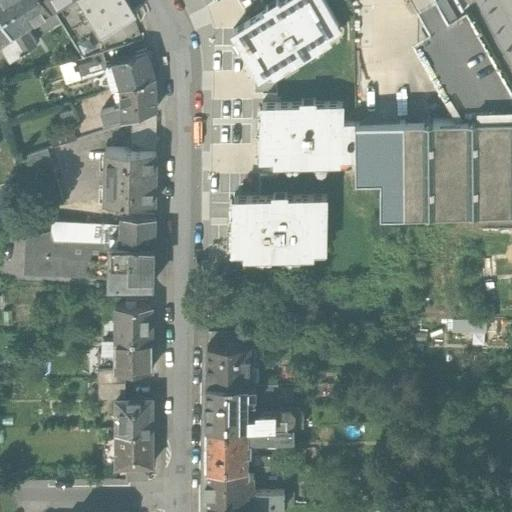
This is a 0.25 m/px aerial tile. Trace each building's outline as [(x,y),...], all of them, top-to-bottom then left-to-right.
[(52,0),(0,0),(0,3),(25,44),(37,37),(30,25),(21,21),(36,12),(45,26),(62,15),(53,2),(52,0)] [(133,0),(81,0),(78,2),(82,8),(88,5),(105,31),(139,9),(133,0)] [(268,7),(233,26),(258,71),(271,63),(274,68),(329,37),(326,32),(339,25),(324,0),(279,0),(272,0),(266,4),(268,7)] [(410,0),(429,33),(412,42),(455,119),(468,119),(473,114),(477,119),(511,118),(511,92),(467,12),(457,17),(448,22),(436,0),(410,0)] [(436,0),(448,22),(457,17),(446,0),(436,0)] [(0,3),(0,33),(4,32),(4,39),(12,52),(25,44),(0,3)] [(122,80),(156,71),(147,44),(113,54),(122,80)] [(107,59),(103,46),(84,51),(75,54),(82,74),(108,65),(106,59),(107,59)] [(64,57),(70,75),(81,71),(75,53),(64,57)] [(158,102),(156,71),(122,80),(123,100),(102,106),(104,118),(158,102)] [(106,77),(95,81),(97,88),(108,85),(106,77)] [(301,101),(262,100),(261,151),(276,151),(276,157),(339,158),(339,153),(355,153),(355,120),(342,120),(342,102),(315,101),(315,98),(301,98),(301,101)] [(53,143),(76,136),(72,122),(79,120),(75,105),(60,109),(65,125),(49,129),(53,143)] [(157,145),(157,111),(133,119),(132,145),(157,145)] [(511,118),(477,119),(473,114),(468,119),(455,119),(433,119),(429,115),(424,119),(355,120),(355,153),(356,177),(380,176),(381,212),(511,210),(511,118)] [(25,151),(42,206),(65,199),(48,144),(25,151)] [(132,145),(106,144),(106,196),(155,197),(157,145),(132,145)] [(273,193),(234,192),(233,243),(248,243),(248,249),(311,250),(311,245),(325,245),(326,194),(287,193),(287,190),(273,190),(273,193)] [(72,201),(51,207),(54,216),(75,211),(72,201)] [(122,223),(54,218),(54,233),(55,235),(111,238),(120,239),(121,238),(153,240),(156,211),(123,209),(122,223)] [(98,269),(110,270),(111,238),(55,235),(54,233),(51,225),(27,233),(24,267),(98,272),(98,269)] [(153,279),(153,240),(121,238),(120,239),(111,238),(110,270),(110,277),(153,279)] [(372,278),(372,303),(384,303),(384,289),(409,289),(409,278),(372,278)] [(304,279),(295,279),(294,290),(303,290),(304,279)] [(223,307),(245,307),(245,293),(223,292),(223,307)] [(117,301),(117,333),(152,333),(153,301),(137,301),(127,301),(117,301)] [(465,319),(453,319),(453,331),(465,331),(465,327),(465,319)] [(283,329),(262,328),(261,342),(282,343),(283,329)] [(152,333),(117,333),(117,334),(104,334),(104,347),(98,347),(98,363),(117,364),(117,365),(124,365),(152,365),(152,333)] [(207,382),(247,382),(250,382),(250,343),(207,342),(207,382)] [(124,377),(124,365),(117,365),(117,364),(98,363),(98,376),(124,377)] [(247,396),(247,382),(207,382),(206,423),(294,424),(302,424),(302,410),(257,410),(255,411),(255,415),(247,415),(247,396)] [(250,382),(247,382),(247,396),(278,397),(278,383),(250,382)] [(117,413),(117,392),(106,392),(106,413),(117,413)] [(117,413),(117,427),(153,426),(153,392),(117,392),(117,413)] [(206,465),(246,465),(246,454),(252,454),(252,447),(248,447),(248,440),(247,439),(247,433),(255,437),(294,438),(294,424),(206,423),(206,439),(206,448),(206,465)] [(153,460),(153,426),(117,427),(117,461),(128,461),(147,460),(153,460)] [(206,465),(206,506),(279,506),(285,506),(285,491),(256,491),(248,494),(248,489),(254,485),(254,473),(248,473),(248,465),(246,465),(206,465)]
